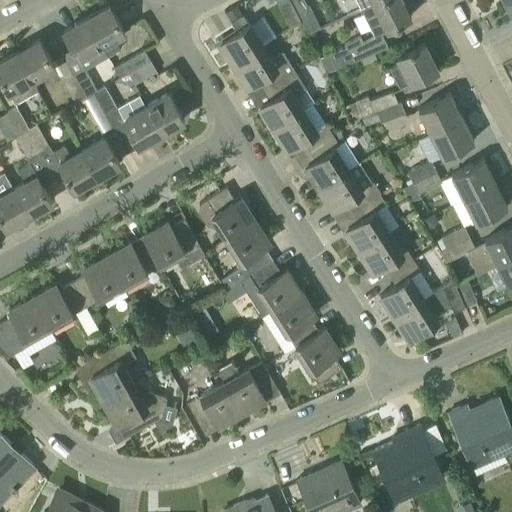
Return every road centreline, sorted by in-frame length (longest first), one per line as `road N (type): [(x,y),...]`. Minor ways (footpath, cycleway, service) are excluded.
road 1 (residential): [(0,381),(78,452),(159,472),(233,454),(396,379)]
road 2 (residential): [(396,379),(239,134)]
road 3 (residential): [(0,268),(239,134)]
road 4 (residential): [(511,125),(441,0)]
road 5 (residential): [(239,134),(173,17)]
road 6 (residential): [(396,379),(511,330)]
